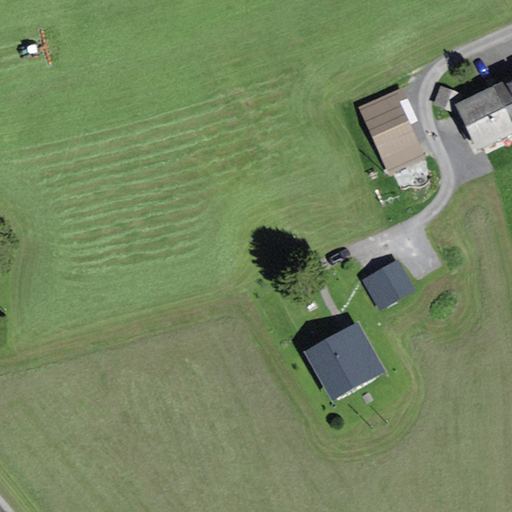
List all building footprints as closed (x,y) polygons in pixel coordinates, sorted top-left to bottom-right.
[(511,83),(499,90),(511,118),(511,83)] [(458,104),(477,145),(511,128),(511,118),(499,90),(497,86),(458,104)] [(393,93),(361,107),(390,172),(422,157),(393,93)] [(365,281),(381,308),(412,290),(397,263),(365,281)] [(359,326),(307,353),(332,399),(383,372),(359,326)]
